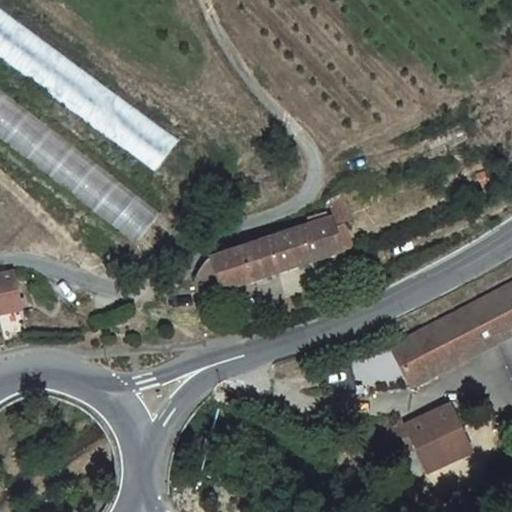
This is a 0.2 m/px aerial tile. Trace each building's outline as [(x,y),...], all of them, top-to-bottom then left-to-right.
[(0,10),(0,56),(154,171),(176,141),(0,10)] [(0,91),(0,139),(134,246),(157,216),(0,91)] [(331,238),(327,224),(278,240),(233,253),(210,258),(226,296),(278,281),(350,261),(341,234),(331,238)] [(131,266),(116,254),(109,263),(124,274),(131,266)] [(226,296),(210,258),(203,265),(199,270),(197,275),(195,281),(195,286),(197,294),(199,300),(201,304),(226,296)] [(0,321),(25,316),(17,277),(0,281),(0,321)] [(511,339),(511,289),(391,351),(412,391),(511,339)] [(142,323),(143,313),(134,312),(133,322),(142,323)] [(461,433),(449,409),(406,429),(416,451),(461,433)] [(406,429),(375,431),(377,454),(416,451),(406,429)] [(471,455),(461,433),(416,451),(427,475),(471,455)]
